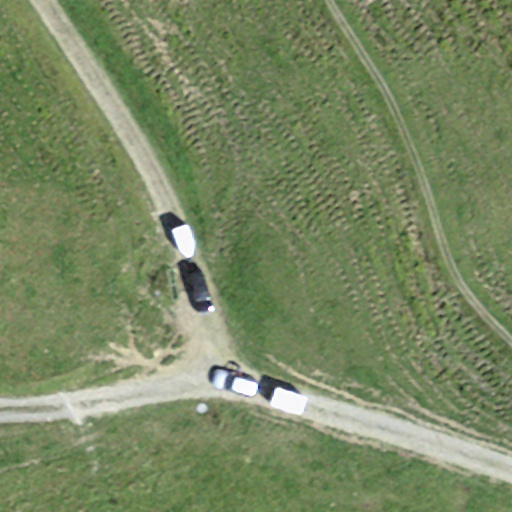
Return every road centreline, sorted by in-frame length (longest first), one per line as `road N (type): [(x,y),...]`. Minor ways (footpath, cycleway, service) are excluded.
road 1 (track): [(0,421),(230,387),(511,483)]
road 2 (track): [(50,0),(139,151),(230,387)]
